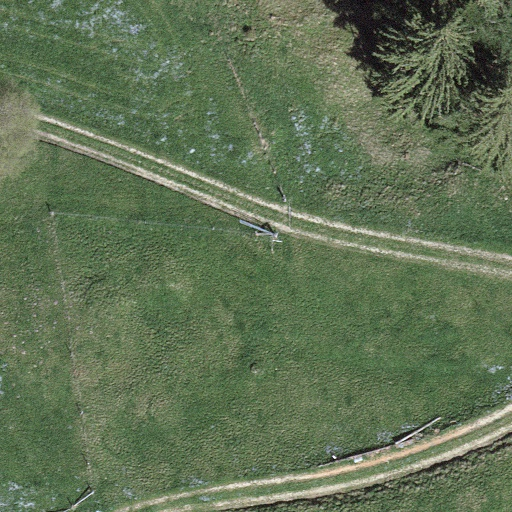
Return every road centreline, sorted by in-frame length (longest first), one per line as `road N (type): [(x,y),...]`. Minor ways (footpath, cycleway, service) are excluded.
road 1 (track): [(511,268),(267,215),(0,114)]
road 2 (track): [(154,511),(378,473),(511,417)]
